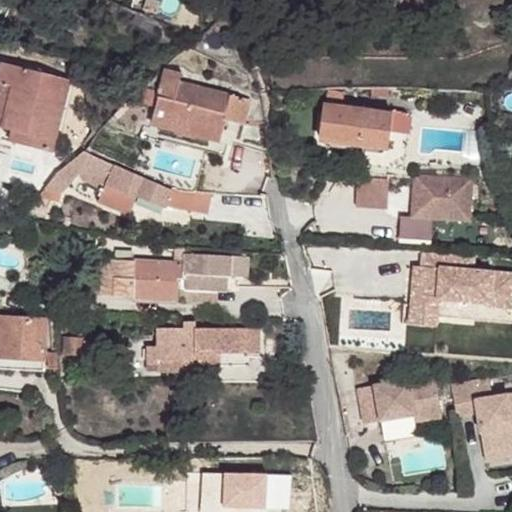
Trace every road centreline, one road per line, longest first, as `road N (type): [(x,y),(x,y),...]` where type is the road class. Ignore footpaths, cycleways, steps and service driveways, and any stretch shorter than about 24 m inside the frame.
road 1 (residential): [(340,511),(252,38)]
road 2 (unknown): [(327,440),(0,442)]
